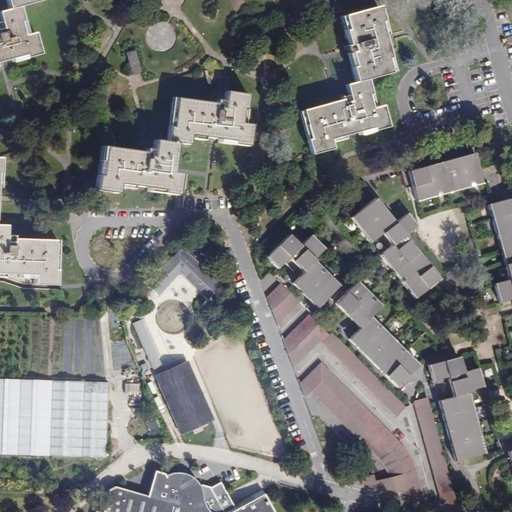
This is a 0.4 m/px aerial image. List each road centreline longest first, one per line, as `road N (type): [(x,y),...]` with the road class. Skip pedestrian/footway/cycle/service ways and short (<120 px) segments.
road 1 (residential): [(323,486),(231,226),(222,219),(171,223)]
road 2 (residential): [(171,223),(92,223),(83,234),(85,269),(106,278),(126,274)]
